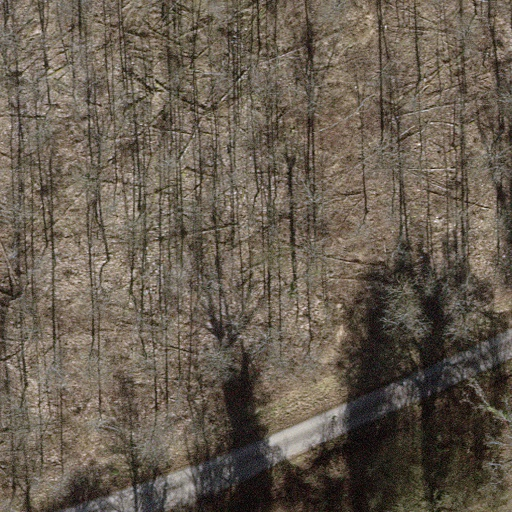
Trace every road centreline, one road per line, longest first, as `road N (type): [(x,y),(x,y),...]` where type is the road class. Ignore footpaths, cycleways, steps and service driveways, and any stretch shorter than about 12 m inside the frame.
road 1 (track): [(231,475),(511,343)]
road 2 (track): [(89,511),(231,475)]
